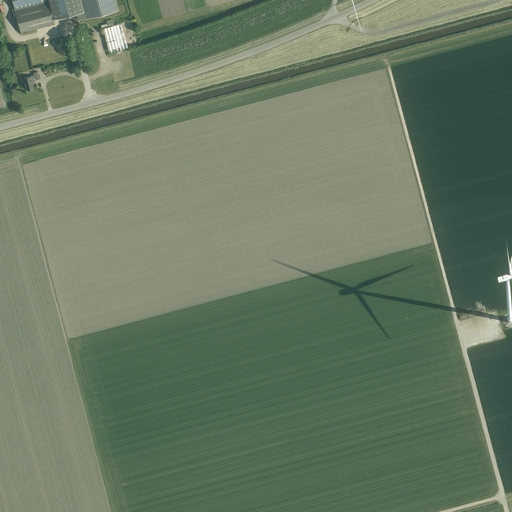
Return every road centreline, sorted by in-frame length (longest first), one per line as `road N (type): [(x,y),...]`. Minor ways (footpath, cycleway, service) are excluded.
road 1 (track): [(390,74),(507,511)]
road 2 (tertiary): [(0,126),(244,55),(371,0)]
